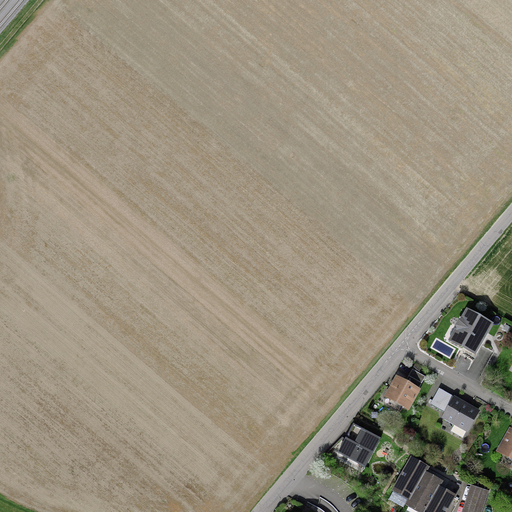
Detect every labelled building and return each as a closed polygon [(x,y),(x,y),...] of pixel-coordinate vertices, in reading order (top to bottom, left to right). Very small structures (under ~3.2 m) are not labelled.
[(476,357),(493,324),(465,309),(448,342),(476,357)] [(407,411),(426,378),(412,370),(405,381),(399,378),(387,399),(407,411)] [(463,439),(478,412),(437,390),(429,407),(457,422),(451,432),(463,439)] [(377,461),(389,433),(360,421),(348,448),(377,461)] [(511,431),(510,431),(499,452),(511,458),(511,431)] [(392,495),(410,505),(425,476),(429,470),(411,460),(392,495)] [(406,511),(407,511),(426,511),(438,490),(441,484),(425,476),(410,505),(406,511)] [(485,511),(492,488),(473,482),(464,511),(485,511)] [(447,511),(455,499),(438,490),(426,511),(447,511)]
